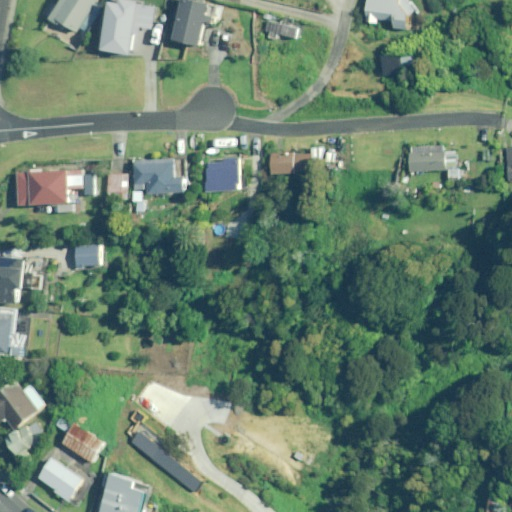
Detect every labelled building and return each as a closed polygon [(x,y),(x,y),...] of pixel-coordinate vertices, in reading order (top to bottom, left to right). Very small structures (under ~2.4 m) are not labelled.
[(45,13),(52,18),(63,26),(66,23),(79,31),(82,26),(89,31),(105,7),(98,3),(99,0),(64,0),(60,6),(53,1),(45,13)] [(162,7),(129,0),(128,0),(127,4),(117,2),(107,49),(134,55),(137,41),(140,42),(143,28),(157,31),(162,7)] [(224,6),(196,0),(187,0),(178,39),(207,46),(212,22),(220,23),(224,6)] [(414,16),(418,9),(409,0),(369,0),(367,21),(378,23),(378,19),(395,21),(394,28),(412,30),(414,16)] [(266,30),(270,31),(268,37),(280,41),(282,35),(299,40),(302,28),(269,19),(266,30)] [(339,158),(338,145),(317,148),(318,161),(339,158)] [(451,151),(451,146),(416,147),(417,171),(455,169),(455,178),(464,177),(463,150),(451,151)] [(315,174),(315,154),(278,153),(277,173),(315,174)] [(246,157),(229,158),(229,162),(212,162),(212,191),(247,191),(246,157)] [(182,161),(142,160),(141,190),(154,190),(154,193),(194,195),(194,177),(181,177),(182,161)] [(74,175),(74,170),(23,172),(24,206),(75,203),(75,188),(100,187),(100,196),(112,196),(111,173),(74,175)] [(107,265),(105,243),(79,246),(81,267),(107,265)] [(33,260),(0,256),(0,300),(27,303),(28,288),(33,289),(34,270),(32,270),(33,260)] [(21,313),(0,310),(0,351),(16,354),(21,313)] [(28,390),(20,379),(0,393),(0,423),(9,416),(19,429),(52,404),(36,384),(28,390)] [(111,442),(81,422),(68,443),(98,462),(111,442)] [(44,439),(30,423),(10,439),(24,455),(44,439)] [(88,479),(57,457),(43,477),(60,489),(59,491),(73,501),(88,479)] [(119,470),(105,511),(150,511),(160,483),(119,470)] [(493,500),(490,511),(501,511),(504,503),(493,500)]
